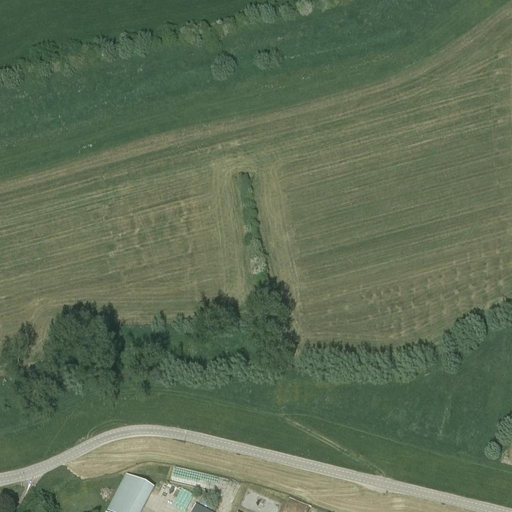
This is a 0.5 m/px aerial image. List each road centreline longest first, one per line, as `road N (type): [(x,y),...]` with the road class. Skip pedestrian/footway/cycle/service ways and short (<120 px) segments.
road 1 (tertiary): [(0,480),(32,474),(108,437),(150,431),(492,511)]
road 2 (track): [(0,101),(218,57)]
